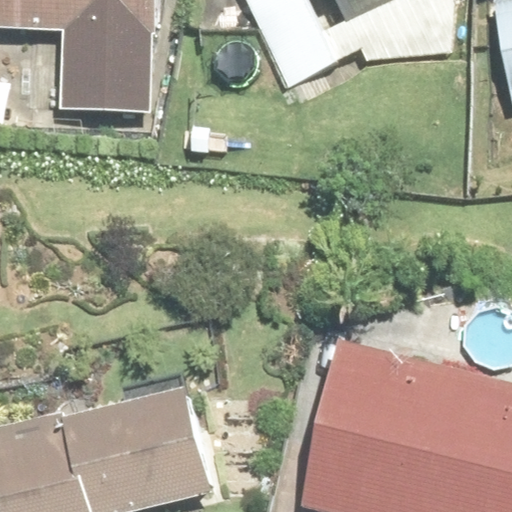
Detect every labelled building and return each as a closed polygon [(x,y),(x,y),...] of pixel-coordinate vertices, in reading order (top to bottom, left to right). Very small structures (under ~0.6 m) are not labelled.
[(157,116),(161,0),(0,0),(0,28),(67,32),(63,112),(157,116)] [(366,58),(454,61),(459,0),(248,0),(287,87),(366,51),(366,58)] [(511,0),(500,3),(511,74),(511,0)] [(511,511),(511,381),(350,340),(307,510),(316,511),(511,511)] [(138,511),(219,493),(195,390),(0,435),(0,506),(1,511),(138,511)]
